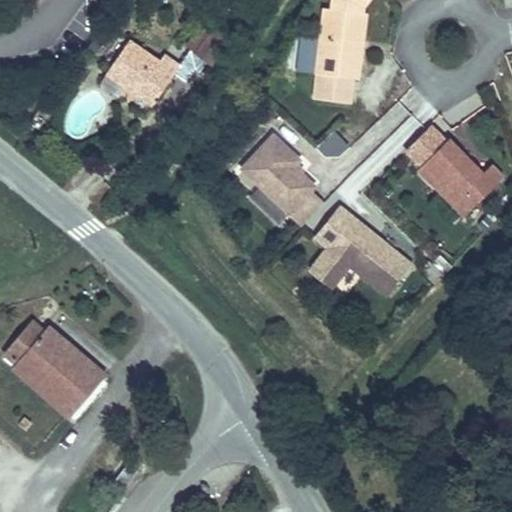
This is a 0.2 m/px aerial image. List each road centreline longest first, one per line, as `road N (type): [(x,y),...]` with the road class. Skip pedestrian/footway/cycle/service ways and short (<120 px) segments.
road 1 (secondary): [(0,161),(181,321),(251,411)]
road 2 (unclassified): [(146,511),(251,411)]
